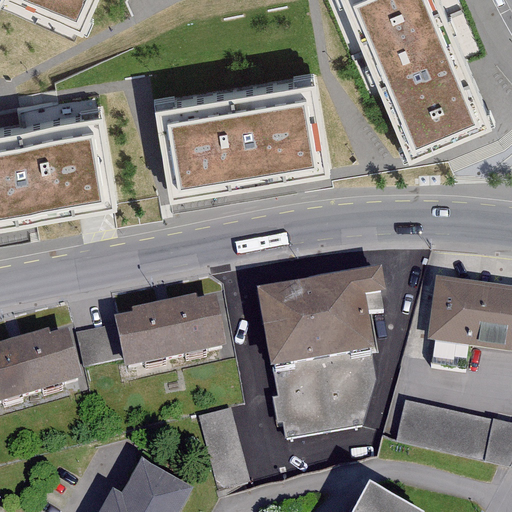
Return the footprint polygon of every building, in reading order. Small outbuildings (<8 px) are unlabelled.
[(8,0),(85,33),(99,0),(8,0)] [(441,0),(329,0),(352,54),(364,49),(410,160),(493,126),(441,0)] [(314,75),(158,101),(173,191),(329,166),(314,75)] [(101,113),(0,130),(0,220),(116,201),(101,113)] [(380,265),(257,289),(287,440),(360,426),(373,380),(368,354),(378,352),(366,293),(385,289),(380,265)] [(511,288),(439,279),(431,336),(437,337),(434,362),(464,366),(468,341),(511,346),(511,288)] [(213,307),(107,329),(118,380),(224,358),(213,307)] [(68,343),(0,361),(0,417),(82,396),(68,343)] [(511,460),(511,424),(406,401),(397,440),(509,465),(511,460)] [(248,480),(230,410),(200,418),(218,488),(248,480)] [(179,511),(194,487),(143,458),(122,493),(113,488),(99,511),(179,511)] [(415,511),(380,493),(369,511),(415,511)]
